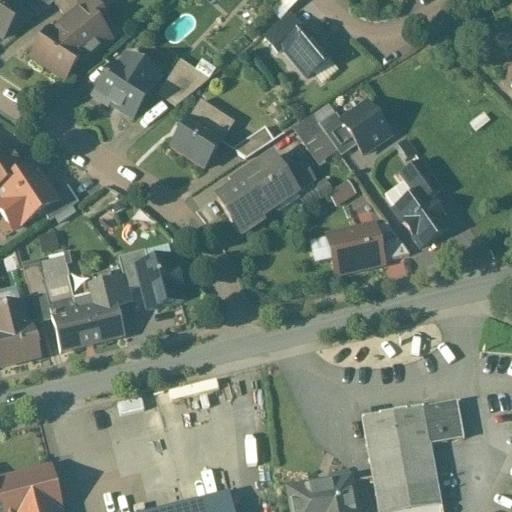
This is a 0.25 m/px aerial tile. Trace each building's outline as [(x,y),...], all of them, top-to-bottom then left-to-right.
[(0,0),(0,41),(1,42),(25,4),(19,0),(0,0)] [(27,0),(25,4),(37,18),(53,6),(59,0),(27,0)] [(59,0),(53,6),(63,18),(84,0),(59,0)] [(288,17),(271,31),(286,48),(303,34),(288,17)] [(110,42),(92,21),(78,32),(73,27),(63,42),(54,36),(55,35),(53,34),(51,35),(82,55),(81,55),(89,60),(110,42)] [(286,48),(282,51),(306,81),(334,58),(310,28),(303,34),(286,48)] [(271,31),(262,38),(277,56),(282,51),(286,48),(271,31)] [(51,35),(48,33),(30,61),(64,82),(81,55),(82,55),(51,35)] [(409,59),(400,67),(408,77),(417,69),(409,59)] [(150,92),(113,69),(93,101),(108,111),(110,108),(131,121),(150,92)] [(204,86),(181,71),(161,101),(175,110),(204,86)] [(233,127),(199,105),(170,150),(203,172),(233,127)] [(340,124),(339,125),(354,146),(362,158),(389,139),(366,106),(340,124)] [(335,117),(318,128),(326,140),(338,157),(354,146),(339,125),(340,124),(335,117)] [(311,118),(291,132),(306,153),(326,140),(318,128),(311,118)] [(264,130),(231,153),(246,162),(273,144),(264,130)] [(0,190),(23,175),(12,157),(7,154),(2,158),(0,155),(0,190)] [(271,160),(229,188),(231,191),(216,201),(240,238),(262,224),(260,220),(295,197),(283,179),(271,160)] [(421,163),(398,179),(413,199),(422,192),(429,202),(442,193),(421,163)] [(53,199),(33,169),(23,175),(0,190),(0,197),(5,204),(0,207),(0,215),(12,233),(20,227),(21,228),(42,214),(56,204),(53,199)] [(305,169),(295,176),(289,174),(283,179),(295,197),(314,184),(305,169)] [(360,177),(318,191),(321,198),(331,195),(336,210),(367,199),(360,177)] [(78,205),(67,189),(53,199),(56,204),(42,214),(49,225),(78,205)] [(413,199),(393,213),(419,251),(449,230),(429,202),(422,192),(413,199)] [(373,229),(327,240),(335,277),(382,266),(381,264),(374,232),(373,229)] [(388,229),(374,232),(381,264),(408,258),(388,229)] [(173,258),(132,269),(145,317),(186,306),(173,258)] [(39,267),(22,271),(31,303),(47,299),(39,267)] [(123,281),(108,284),(114,309),(129,305),(123,281)] [(51,320),(50,321),(59,356),(122,340),(114,309),(108,284),(90,289),(92,296),(95,310),(75,315),(51,320)] [(92,296),(72,301),(75,315),(95,310),(92,296)] [(72,300),(47,306),(51,320),(75,315),(72,301),(72,300)] [(18,308),(0,312),(0,335),(10,333),(9,328),(23,325),(23,324),(22,324),(18,308)] [(0,335),(0,370),(39,361),(31,328),(10,333),(0,335)] [(456,405),(403,415),(403,414),(380,418),(380,419),(361,422),(377,511),(440,511),(429,448),(462,442),(456,405)] [(61,511),(50,469),(0,481),(0,511),(61,511)] [(353,511),(348,482),(288,493),(291,511),(353,511)]
